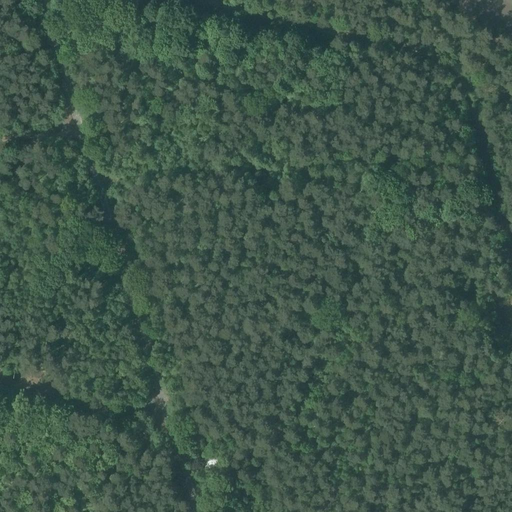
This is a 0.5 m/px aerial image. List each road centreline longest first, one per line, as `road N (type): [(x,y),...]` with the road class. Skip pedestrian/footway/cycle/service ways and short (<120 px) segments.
road 1 (unclassified): [(190,0),(409,52),(452,72),(473,108),(511,261)]
road 2 (unclassified): [(172,422),(81,127)]
road 3 (unclassified): [(172,422),(0,386)]
road 4 (unclassified): [(81,127),(43,0)]
